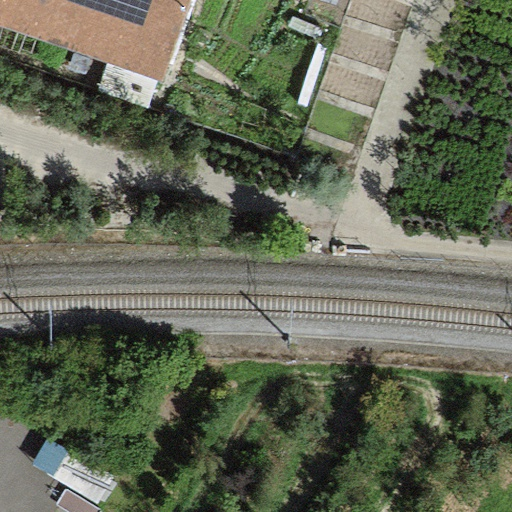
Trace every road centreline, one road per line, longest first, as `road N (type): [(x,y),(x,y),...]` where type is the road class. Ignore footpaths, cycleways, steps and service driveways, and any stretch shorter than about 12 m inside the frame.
road 1 (track): [(0,110),(349,221),(511,237)]
road 2 (track): [(432,0),(349,221)]
